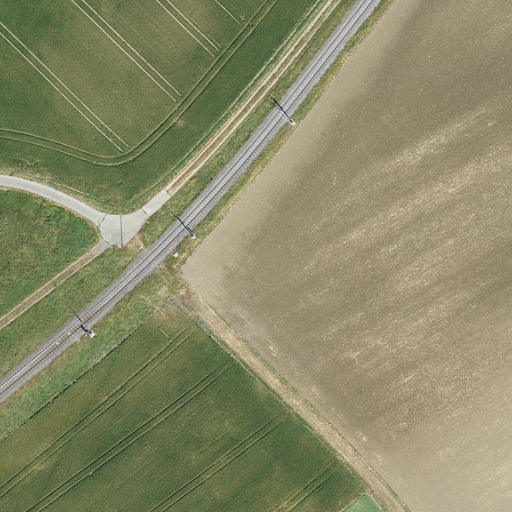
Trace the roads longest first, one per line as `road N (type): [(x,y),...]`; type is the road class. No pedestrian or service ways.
road 1 (track): [(335,0),(235,122),(118,234)]
road 2 (track): [(118,234),(0,325)]
road 3 (track): [(118,234),(54,196),(0,182)]
